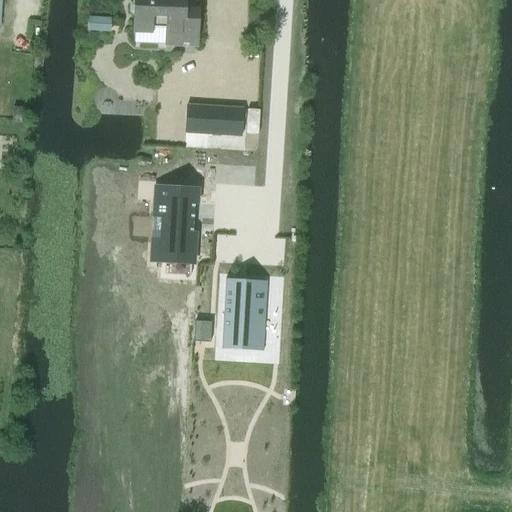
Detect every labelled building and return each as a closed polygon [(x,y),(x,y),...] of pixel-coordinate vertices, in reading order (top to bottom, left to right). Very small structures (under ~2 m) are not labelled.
[(130,4),(129,14),(135,17),(134,27),(167,29),(166,45),(198,47),(200,11),(185,10),(185,0),(135,0),(136,1),(130,4)] [(88,30),(110,32),(111,19),(88,17),(88,30)] [(186,104),(184,134),(241,137),(243,108),(186,104)] [(259,110),(247,109),(245,134),(258,135),(259,110)] [(152,237),(151,238),(160,239),(159,257),(192,258),(195,189),(161,187),(161,201),(153,201),(152,218),(152,237)] [(225,279),(221,349),(223,349),(223,348),(258,349),(261,283),(226,281),(226,279),(225,279)] [(210,343),(211,322),(194,321),(193,342),(210,343)]
